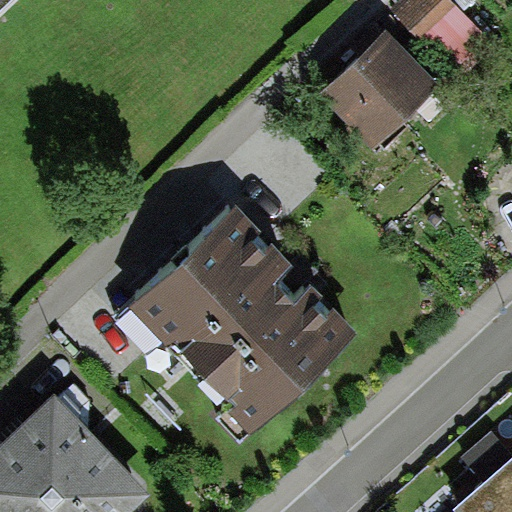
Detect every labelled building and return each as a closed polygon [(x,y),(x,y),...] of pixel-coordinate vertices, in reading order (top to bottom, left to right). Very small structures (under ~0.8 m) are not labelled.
[(459,0),(395,0),(392,4),(457,76),(496,41),(459,0)] [(391,17),(322,80),(374,136),(443,73),(391,17)] [(238,190),(131,292),(251,417),(358,314),(238,190)] [(57,377),(0,430),(0,511),(142,511),(133,502),(156,481),(57,377)] [(449,511),(511,511),(511,443),(455,494),(462,501),(449,511)]
